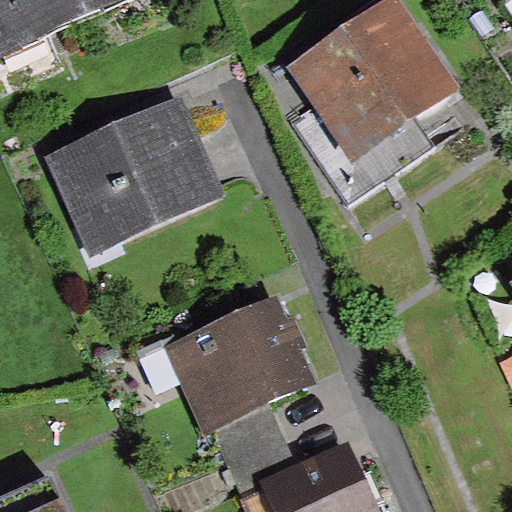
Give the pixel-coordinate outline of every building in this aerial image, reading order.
[(144,0),(0,0),(0,55),(3,63),(144,0)] [(437,91),(380,5),(352,23),(364,41),(310,77),(327,102),(292,125),(347,209),(434,151),(407,111),(437,91)] [(174,115),(60,165),(86,225),(106,216),(115,235),(209,194),(174,115)] [(307,387),(272,308),(175,351),(226,465),(282,440),(267,405),(307,387)] [(282,440),(226,465),(243,503),(268,492),(276,511),(371,511),(346,455),(299,476),(282,440)] [(0,511),(63,511),(50,482),(0,504),(0,511)]
